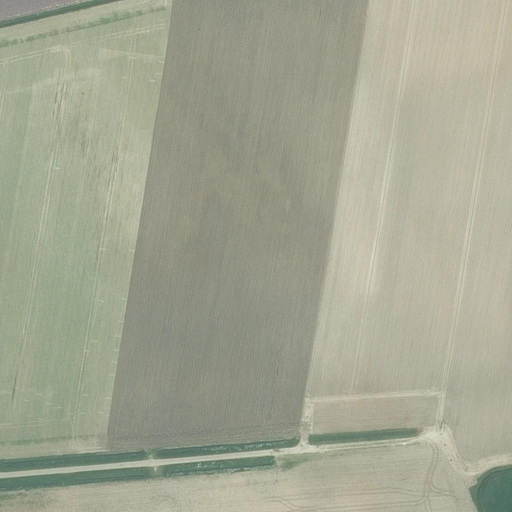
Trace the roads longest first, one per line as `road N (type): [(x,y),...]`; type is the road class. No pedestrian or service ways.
road 1 (unclassified): [(0,475),(269,452)]
road 2 (track): [(443,436),(269,452)]
